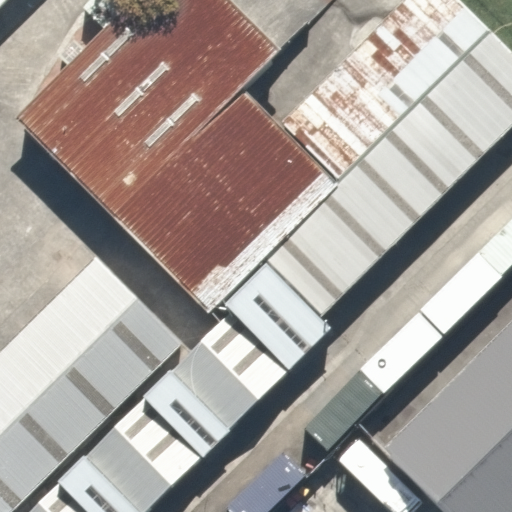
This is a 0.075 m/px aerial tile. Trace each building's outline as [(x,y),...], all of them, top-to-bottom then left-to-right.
[(240,51),(185,0),(100,0),(0,105),(0,164),(161,317),(292,180),(200,93),(240,51)] [(409,0),(372,0),(254,124),(367,231),(503,88),(409,0)] [(0,478),(143,329),(57,247),(0,306),(0,478)] [(108,511),(286,326),(227,271),(0,508),(0,511),(108,511)] [(501,511),(511,501),(511,277),(344,453),(405,511),(501,511)] [(511,511),(511,501),(501,511),(511,511)]
